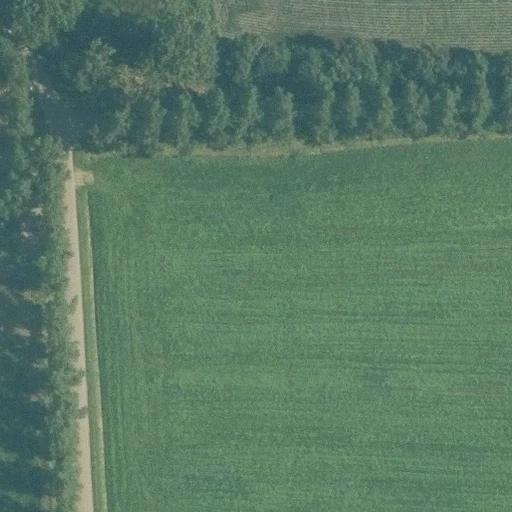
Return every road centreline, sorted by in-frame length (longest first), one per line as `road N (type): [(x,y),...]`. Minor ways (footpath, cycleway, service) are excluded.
road 1 (unclassified): [(61,129),(511,102)]
road 2 (unclassified): [(83,511),(61,129)]
